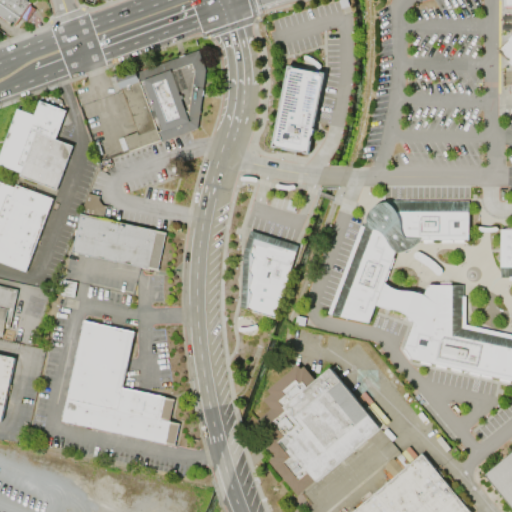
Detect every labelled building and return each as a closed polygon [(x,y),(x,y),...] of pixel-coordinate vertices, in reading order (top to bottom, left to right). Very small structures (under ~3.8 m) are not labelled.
[(15,26),(0,15),(0,0),(27,0),(32,3),(30,5),(36,9),(28,21),(22,17),(15,26)] [(511,0),(503,0),(503,7),(511,7),(511,36),(497,52),(511,67),(511,107),(507,109),(507,115),(511,115),(511,0)] [(135,72),(198,50),(205,69),(196,128),(160,141),(160,139),(128,151),(122,137),(137,132),(122,90),(115,93),(109,77),(114,75),(114,74),(133,67),(135,72)] [(286,68),(319,75),(309,130),(311,130),(310,136),(308,135),(304,153),(270,147),(286,68)] [(0,165),(0,153),(17,109),(32,114),(38,100),(65,110),(54,139),(72,145),(55,190),(18,176),(19,173),(0,165)] [(53,199),(26,272),(0,262),(0,182),(15,188),(16,185),(53,199)] [(156,269),(71,250),(79,214),(81,214),(86,193),(99,195),(98,200),(101,205),(105,206),(103,219),(164,233),(156,269)] [(468,201),(468,240),(418,241),(417,242),(416,243),(416,244),(415,245),(414,245),(413,246),(412,247),(411,248),(410,248),(409,249),(408,250),(407,250),(405,251),(404,251),(403,251),(402,251),(401,251),(399,251),(398,251),(397,251),(395,251),(394,251),(383,280),(384,282),(389,286),(393,289),(399,290),(406,291),(413,291),(421,293),(423,295),(427,284),(462,285),(462,297),(465,297),(465,325),(511,335),(511,380),(411,359),(403,348),(413,321),(410,317),(406,314),(401,311),(394,309),(387,309),(380,307),(374,305),(367,323),(327,313),(360,225),(362,226),(364,222),(367,224),(367,221),(367,220),(367,218),(367,217),(367,216),(367,215),(367,214),(368,213),(368,211),(369,210),(370,209),(370,208),(371,208),(372,207),(373,206),(374,205),(375,205),(376,204),(377,203),(378,203),(380,203),(381,203),(382,202),(383,202),(384,202),(385,202),(386,202),(387,203),(389,201),(468,201)] [(500,229),(511,229),(511,277),(499,277),(500,229)] [(297,246),(273,318),(240,307),(242,252),(250,230),(297,246)] [(0,285),(17,289),(9,328),(3,327),(1,336),(0,336),(0,285)] [(174,445),(61,420),(82,320),(134,332),(122,388),(173,399),(169,421),(179,424),(174,445)] [(0,354),(14,358),(1,421),(0,420),(0,354)] [(303,368),(313,381),(329,370),(378,432),(296,500),(269,465),(274,460),(266,448),(268,430),(267,414),(270,412),(263,402),(270,397),(266,392),(297,367),(300,371),(303,368)] [(511,507),(486,475),(511,453),(511,507)] [(352,511),(422,454),(470,511),(352,511)]
